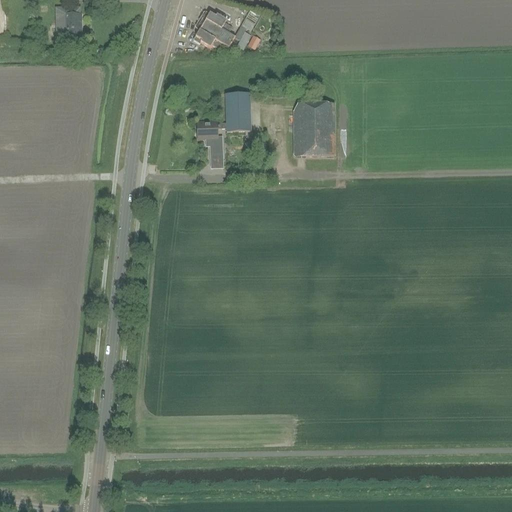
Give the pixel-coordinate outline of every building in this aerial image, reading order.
[(56,41),(82,41),(82,15),(80,15),(80,9),(56,9),(56,41)] [(210,15),(194,42),(200,46),(201,44),(210,50),(212,47),(220,52),(222,48),(224,49),(225,47),(229,50),(235,40),(234,38),(230,36),(231,34),(230,32),(232,29),(225,25),(227,22),(217,17),(216,18),(210,15)] [(242,28),(234,38),(235,40),(240,43),(237,48),(243,52),(251,37),(245,34),(247,32),(242,28)] [(250,48),(258,51),(263,39),(254,36),(250,48)] [(227,134),(251,133),(249,95),(225,96),(227,125),(217,125),(197,125),(197,141),(206,141),(218,140),(218,139),(218,131),(227,131),(227,134)] [(296,159),(335,158),(334,105),(298,106),(294,114),(294,157),(296,159)] [(218,140),(206,141),(207,145),(210,148),(211,148),(211,150),(211,157),(220,157),(219,139),(218,139),(218,140)] [(251,142),(245,145),(248,152),(255,148),(251,142)]
